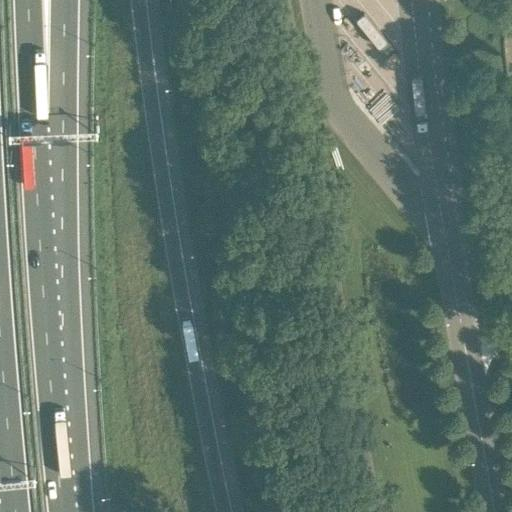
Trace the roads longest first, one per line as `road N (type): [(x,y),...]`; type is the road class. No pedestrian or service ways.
road 1 (motorway): [(223,511),(183,310),(138,0)]
road 2 (motorway): [(61,511),(31,113)]
road 3 (motorway): [(0,345),(14,511)]
